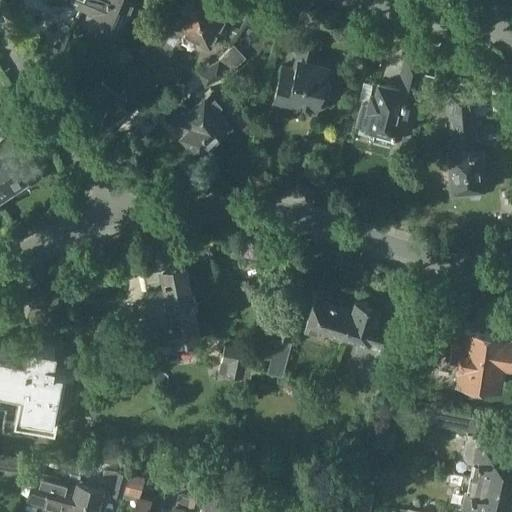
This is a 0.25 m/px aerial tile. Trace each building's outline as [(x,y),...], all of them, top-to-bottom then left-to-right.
[(84,0),(81,7),(94,13),(104,17),(105,21),(113,25),(122,24),(131,0),(84,0)] [(185,0),(172,25),(185,32),(184,33),(183,38),(198,46),(200,43),(201,41),(211,46),(231,9),(224,5),(225,2),(221,0),(185,0)] [(285,103),(315,111),(327,65),(312,61),(318,41),(305,37),(296,69),(282,65),(272,102),(285,106),(285,103)] [(378,85),(374,84),(365,82),(360,101),(364,102),(358,124),(375,129),(372,139),(391,144),(402,104),(404,105),(405,102),(415,104),(418,94),(428,97),(434,77),(423,74),(426,64),(405,58),(398,80),(403,81),(401,87),(386,83),(385,89),(378,87),(378,85)] [(206,84),(225,74),(219,62),(200,73),(206,84)] [(86,97),(97,109),(115,91),(103,79),(86,97)] [(210,91),(191,108),(185,101),(171,113),(183,127),(186,125),(189,128),(183,134),(186,137),(184,139),(194,149),(196,147),(199,151),(219,133),(222,134),(227,130),(226,126),(229,124),(220,114),(226,109),(210,91)] [(454,141),(448,141),(451,188),(465,186),(466,192),(468,191),(471,197),(479,197),(481,190),(483,190),(481,163),(485,161),(484,152),(480,150),(480,147),(474,148),(472,127),(474,126),(472,92),(449,94),(450,114),(451,129),(453,129),(454,141)] [(128,112),(113,97),(87,123),(102,137),(128,112)] [(0,199),(13,192),(11,188),(28,178),(29,175),(30,172),(29,170),(27,167),(25,166),(21,167),(20,168),(9,152),(12,150),(4,138),(0,140),(0,199)] [(198,331),(184,262),(162,266),(163,267),(145,270),(149,287),(147,287),(154,320),(162,318),(165,335),(176,333),(176,336),(198,331)] [(56,285),(22,292),(27,316),(61,309),(56,285)] [(325,331),(342,337),(351,311),(314,299),(303,329),(324,337),(325,331)] [(351,311),(342,337),(359,342),(358,347),(358,351),(359,354),(361,357),(363,360),(366,362),(375,366),(371,379),(384,383),(390,365),(386,364),(398,327),(376,320),(380,308),(355,299),(351,311)] [(275,338),(267,370),(268,370),(281,374),(283,374),(290,346),(291,343),(291,342),(290,342),(291,341),(298,312),(297,312),(285,309),(277,339),(276,338),(275,338)] [(506,334),(466,327),(465,333),(455,331),(451,362),(462,363),(460,378),(464,378),(464,380),(466,384),(490,387),(493,385),(494,383),(498,383),(502,361),(503,362),(503,360),(510,361),(511,348),(511,336),(506,336),(506,334)] [(0,408),(6,409),(2,428),(33,434),(36,423),(55,427),(66,370),(53,367),(55,359),(53,359),(55,348),(29,343),(29,344),(30,344),(28,352),(0,346),(0,408)] [(256,351),(224,344),(218,370),(250,378),(256,351)] [(423,375),(407,368),(406,370),(399,367),(389,391),(412,400),(423,375)] [(424,420),(469,430),(474,431),(477,417),(427,407),(424,420)] [(485,433),(474,431),(469,430),(466,447),(465,451),(466,455),(468,458),(471,460),(475,461),(472,475),(511,483),(511,451),(482,445),(485,433)] [(0,453),(0,467),(30,472),(32,458),(0,453)] [(26,500),(68,511),(81,465),(68,463),(67,474),(69,474),(68,480),(34,472),(26,500)] [(81,465),(68,511),(100,511),(107,491),(82,484),(84,466),(81,465)] [(110,493),(122,496),(129,473),(104,469),(103,477),(114,479),(110,493)] [(132,511),(159,511),(160,510),(150,508),(152,500),(140,497),(145,475),(129,471),(129,473),(122,496),(136,500),(132,511)] [(511,511),(511,483),(472,475),(468,492),(467,492),(463,506),(488,511),(511,511)] [(292,511),(296,498),(207,485),(206,491),(200,510),(199,511),(292,511)] [(185,506),(200,510),(206,491),(191,487),(185,506)] [(365,488),(362,507),(374,509),(377,490),(365,488)] [(306,511),(310,501),(296,498),(292,511),(306,511)]
